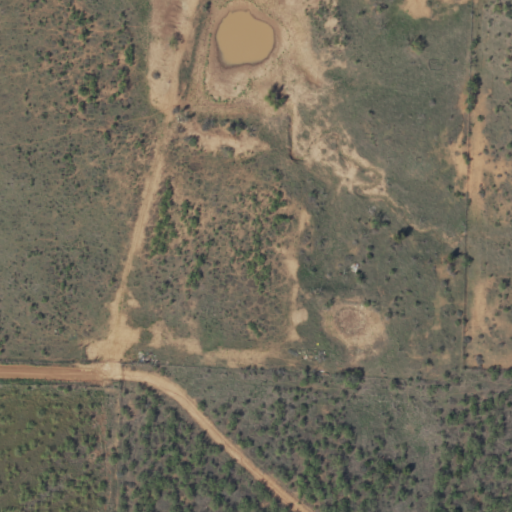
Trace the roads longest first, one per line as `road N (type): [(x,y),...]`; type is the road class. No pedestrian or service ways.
road 1 (residential): [(407,511),(286,377),(121,369)]
road 2 (residential): [(121,369),(0,366)]
